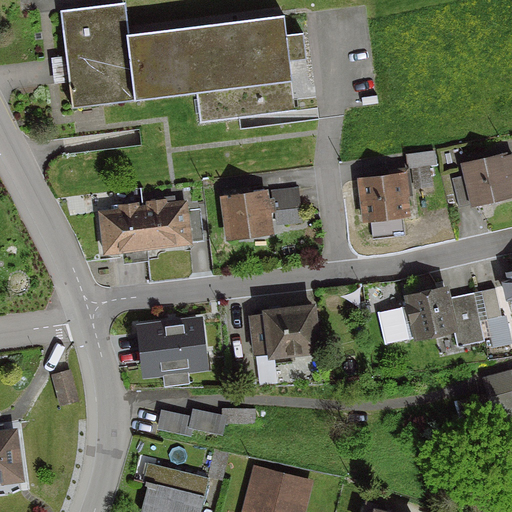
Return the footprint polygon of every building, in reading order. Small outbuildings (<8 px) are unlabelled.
[(71,108),(290,81),(282,16),(250,20),(126,36),(123,11),(60,19),(65,64),(60,64),(61,76),(67,76),(71,108)] [(431,151),(403,155),(405,168),(433,165),(431,151)] [(462,166),(464,176),(471,204),(511,195),(507,176),(511,174),(511,164),(510,155),(503,157),(502,156),(462,166)] [(389,177),(359,180),(364,220),(405,215),(403,195),(408,195),(407,182),(401,183),(400,170),(388,171),(389,177)] [(457,208),(471,204),(464,176),(450,179),(457,208)] [(252,194),(222,198),(227,238),(268,233),(266,213),(297,208),(294,188),(269,191),(270,199),(264,200),(263,192),(262,192),(262,189),(251,191),(252,194)] [(145,248),(188,243),(183,203),(165,205),(164,199),(155,200),(156,202),(147,203),(147,207),(141,208),(145,248)] [(118,211),(99,213),(103,253),(124,250),(125,256),(145,254),(145,248),(141,208),(135,209),(134,204),(125,205),(125,204),(118,205),(118,211)] [(511,274),(508,275),(509,281),(502,283),(505,298),(511,296),(511,274)] [(493,286),(479,289),(491,344),(508,340),(503,313),(499,314),(493,286)] [(445,301),(443,290),(407,299),(408,305),(376,313),(383,345),(452,329),(456,347),(482,341),(473,295),(445,301)] [(310,308),(249,316),(254,356),(315,349),(310,308)] [(201,365),(196,324),(140,330),(143,351),(149,350),(152,370),(201,365)] [(75,401),(67,371),(51,376),(59,405),(75,401)] [(511,372),(483,380),(492,417),(511,411),(511,372)] [(482,398),(457,405),(465,432),(490,425),(482,398)] [(251,424),(252,410),(220,409),(220,417),(192,411),(190,418),(160,412),(157,428),(187,434),(188,427),(219,433),(221,423),(251,424)] [(0,473),(17,471),(12,432),(0,433),(0,473)] [(197,511),(206,479),(152,466),(148,483),(144,482),(143,485),(146,486),(141,507),(163,511),(197,511)] [(299,511),(307,482),(254,468),(242,511),(299,511)] [(378,511),(380,506),(366,503),(363,511),(378,511)]
